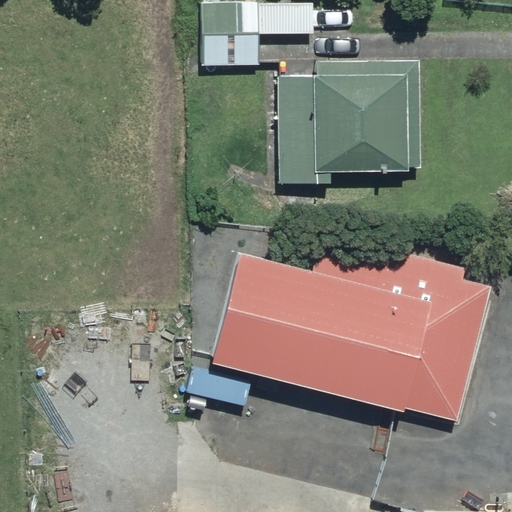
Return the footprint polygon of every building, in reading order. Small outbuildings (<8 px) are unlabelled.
[(251,66),(251,36),(306,38),(307,9),(238,7),(199,6),(198,64),(251,66)] [(411,66),(309,67),(309,81),(273,81),(274,184),(309,183),(309,173),(412,172),(411,66)] [(489,280),(315,236),(306,273),(230,254),(202,365),(247,377),(452,428),(489,280)] [(70,419),(65,364),(35,366),(39,422),(70,419)] [(511,511),(511,492),(507,493),(506,511),(397,509),(396,511),(511,511)]
